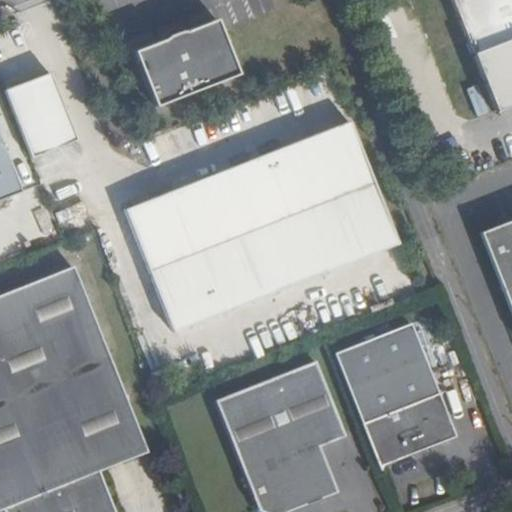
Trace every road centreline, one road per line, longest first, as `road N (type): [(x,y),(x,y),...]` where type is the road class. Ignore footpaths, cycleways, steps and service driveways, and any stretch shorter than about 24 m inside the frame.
road 1 (unknown): [(109,183),(160,326),(179,347),(201,350),(398,288)]
road 2 (unknown): [(334,109),(109,183)]
road 3 (unknown): [(56,0),(109,183)]
